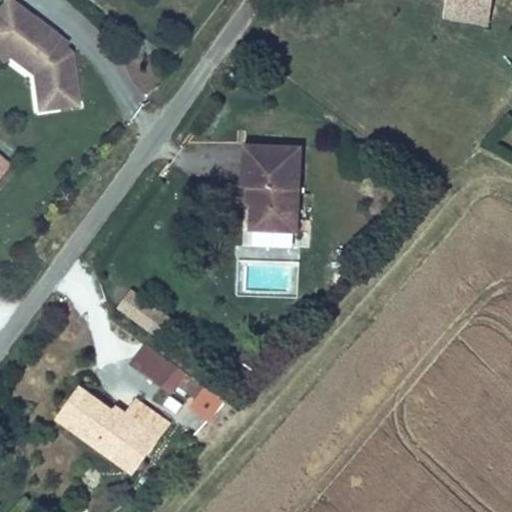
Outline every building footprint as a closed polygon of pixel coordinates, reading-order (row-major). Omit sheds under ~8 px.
[(60,37),(11,0),(0,0),(0,1),(0,52),(6,57),(10,52),(37,72),(30,76),(35,113),(78,107),(71,51),(65,46),(57,41),(60,37)] [(445,0),(445,5),(490,13),(492,0),(445,0)] [(488,27),(490,13),(445,5),(443,19),(488,27)] [(65,46),(67,42),(60,37),(57,41),(65,46)] [(10,52),(6,57),(30,76),(37,72),(10,52)] [(511,112),(508,109),(481,141),(511,166),(511,164),(511,147),(503,140),(511,128),(511,112)] [(301,147),(241,144),(239,187),(250,187),(248,231),(297,234),(301,147)] [(0,179),(12,164),(0,154),(0,179)] [(289,292),(289,270),(249,269),(249,291),(289,292)] [(130,289),(116,309),(158,340),(172,320),(130,289)] [(177,387),(186,375),(144,343),(128,364),(171,396),(177,387)] [(207,390),(186,375),(177,387),(197,402),(207,390)] [(78,385),(53,420),(119,468),(144,433),(157,442),(170,423),(135,398),(124,413),(117,422),(107,415),(111,409),(78,385)] [(117,422),(124,413),(114,405),(111,409),(107,415),(117,422)] [(144,433),(119,468),(132,477),(157,442),(144,433)]
